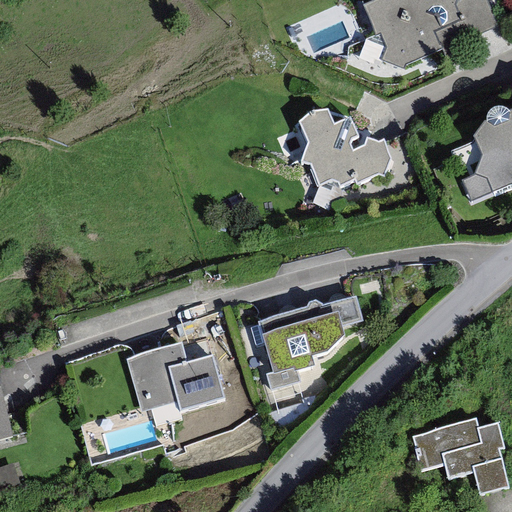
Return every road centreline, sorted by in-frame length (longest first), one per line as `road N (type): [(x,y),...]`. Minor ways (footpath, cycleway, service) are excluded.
road 1 (residential): [(263,511),(337,428),(511,264)]
road 2 (residential): [(511,63),(395,116)]
